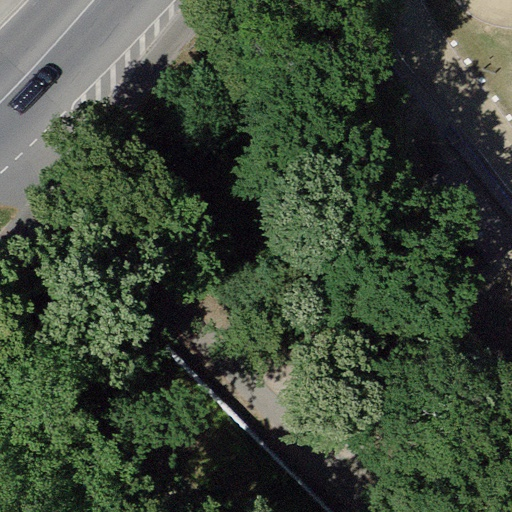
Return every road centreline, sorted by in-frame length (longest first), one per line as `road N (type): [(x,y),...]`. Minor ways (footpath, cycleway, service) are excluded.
road 1 (residential): [(379,511),(0,131)]
road 2 (primary): [(0,106),(96,0)]
